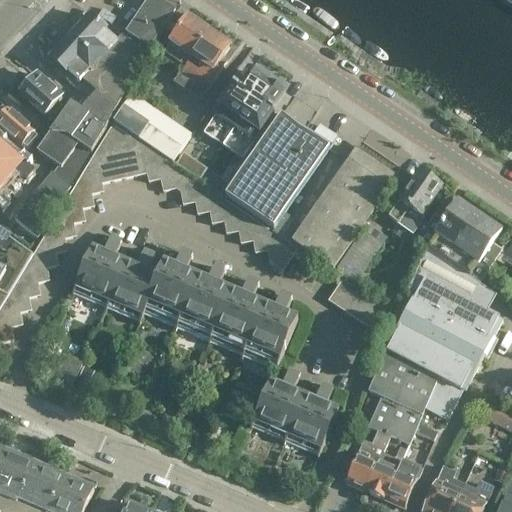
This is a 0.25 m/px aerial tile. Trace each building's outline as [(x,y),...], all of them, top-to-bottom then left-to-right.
[(156,0),(151,0),(128,35),(151,51),(176,13),(156,0)] [(511,0),(498,0),(511,9),(511,0)] [(93,20),(73,42),(53,65),(68,79),(70,77),(82,88),(85,85),(100,67),(101,67),(130,93),(152,54),(143,49),(139,53),(124,40),(119,46),(107,35),(108,34),(93,20)] [(167,32),(153,51),(164,59),(166,57),(185,70),(186,70),(192,61),(193,61),(211,35),(189,20),(177,39),(167,32)] [(185,70),(183,74),(210,92),(228,66),(227,65),(225,68),(222,65),(232,50),(211,35),(193,61),(192,61),(186,70),(185,70)] [(101,67),(100,67),(85,85),(98,97),(82,115),(72,109),(52,138),(66,140),(91,156),(106,132),(130,93),(101,67)] [(229,140),(266,86),(249,75),(238,91),(234,89),(209,127),(229,140)] [(63,103),(47,88),(34,77),(21,92),(23,93),(20,97),(47,121),(63,103)] [(282,97),(266,86),(229,140),(249,153),(274,116),(271,114),(282,97)] [(192,139),(134,99),(115,125),(174,166),(192,139)] [(33,146),(39,141),(34,137),(35,136),(9,112),(0,122),(0,129),(22,149),(29,142),(33,146)] [(330,151),(281,118),(225,201),(274,234),(330,151)] [(32,264),(0,318),(0,348),(1,349),(16,345),(14,331),(25,329),(23,316),(34,314),(32,301),(43,299),(41,286),(52,284),(49,272),(61,270),(58,257),(70,255),(68,242),(79,240),(77,227),(88,225),(85,213),(97,211),(94,198),(106,195),(105,188),(149,178),(150,186),(163,184),(165,196),(179,193),(184,197),(186,209),(198,206),(200,218),(213,216),(215,228),(227,226),(229,238),(241,235),(244,247),(256,245),(258,257),(271,255),(273,267),(285,276),(299,253),(174,166),(117,131),(111,132),(32,264)] [(91,156),(66,140),(52,138),(39,156),(58,169),(53,176),(55,178),(70,191),(93,157),(91,156)] [(28,188),(36,179),(0,146),(0,213),(3,216),(11,207),(0,197),(17,178),(28,188)] [(356,152),(348,164),(293,246),(334,274),(366,227),(390,191),(398,180),(356,152)] [(206,173),(193,164),(186,174),(200,183),(206,173)] [(423,221),(443,192),(420,176),(390,220),(400,227),(410,213),(423,221)] [(72,192),(70,191),(55,178),(16,224),(38,243),(47,232),(45,223),(72,192)] [(500,233),(459,205),(447,222),(437,215),(417,245),(426,251),(479,288),(495,263),(505,250),(511,239),(501,232),(500,233)] [(388,242),(366,227),(334,274),(356,289),(388,242)] [(157,259),(155,258),(147,254),(140,271),(117,261),(124,244),(114,240),(107,257),(94,251),(74,300),(76,301),(80,293),(111,306),(107,315),(109,315),(113,307),(144,320),(140,329),(142,329),(150,312),(182,326),(178,335),(180,336),(184,327),(215,340),(211,349),(213,350),(217,341),(248,354),(245,363),(246,364),(250,355),(282,368),(278,377),(279,378),(302,326),(288,320),(295,303),(285,299),(278,316),(255,306),(262,289),(253,285),(246,301),(222,291),(229,275),(219,270),(212,287),(189,277),(196,261),(185,256),(178,272),(166,267),(161,279),(151,275),(157,259)] [(0,241),(0,309),(29,262),(0,241)] [(511,251),(511,254),(505,250),(495,263),(510,273),(511,269),(511,251)] [(439,384),(428,411),(450,421),(464,393),(466,395),(504,325),(486,316),(495,299),(479,288),(426,251),(410,294),(417,298),(388,354),(440,382),(439,384)] [(330,305),(376,336),(379,337),(392,315),(342,282),(330,305)] [(369,431),(380,436),(392,441),(411,449),(428,411),(439,384),(386,355),(369,397),(382,402),(369,431)] [(323,453),(319,462),(322,463),(343,414),(330,409),(337,393),(328,388),(321,405),(298,395),(305,379),(294,374),(287,390),(274,385),(253,433),(255,434),(259,425),(290,439),(287,447),(289,448),(292,440),(323,453)] [(511,421),(499,415),(493,429),(511,437),(511,421)] [(429,431),(425,441),(435,446),(439,435),(429,431)] [(368,496),(381,466),(392,441),(380,436),(374,449),(366,445),(347,487),(368,496)] [(35,467),(6,454),(0,467),(0,511),(12,511),(17,507),(35,467)] [(395,473),(381,466),(368,496),(387,505),(404,466),(399,464),(395,473)] [(404,466),(387,505),(404,511),(406,511),(423,474),(404,466)] [(503,488),(510,471),(500,466),(497,474),(498,474),(494,484),(503,488)] [(49,511),(64,479),(35,467),(17,507),(12,511),(49,511)] [(444,471),(425,511),(455,511),(465,489),(453,484),(456,476),(444,471)] [(85,511),(94,493),(64,479),(49,511),(85,511)] [(478,494),(465,489),(455,511),(484,511),(493,492),(481,487),(478,494)]
